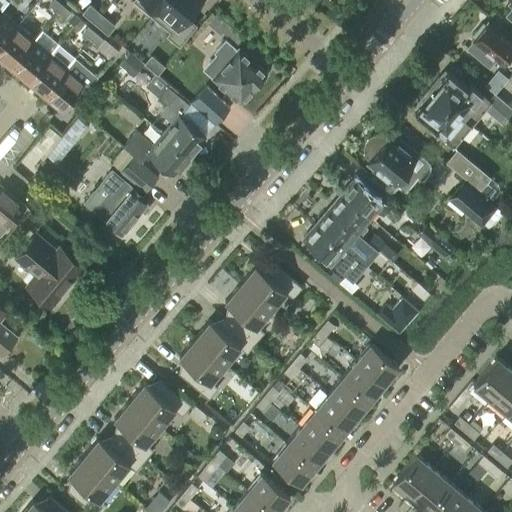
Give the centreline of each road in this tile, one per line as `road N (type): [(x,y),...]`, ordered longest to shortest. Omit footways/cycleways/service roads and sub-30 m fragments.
road 1 (residential): [(25,441),(350,72)]
road 2 (residential): [(511,308),(487,301),(409,390),(348,462),(343,501)]
